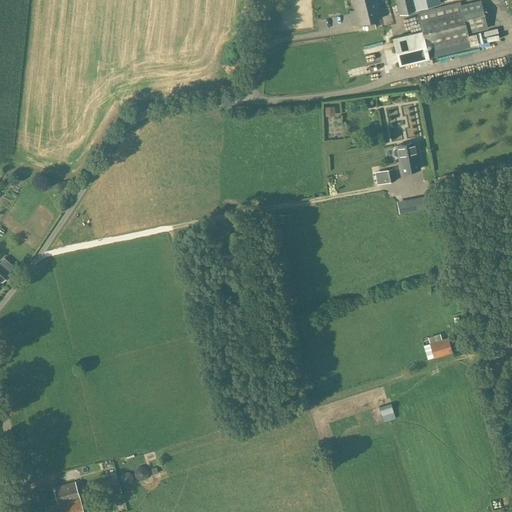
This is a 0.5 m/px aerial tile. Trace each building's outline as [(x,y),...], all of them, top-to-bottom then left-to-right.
[(352,0),(358,24),(380,19),(375,0),(352,0)] [(395,0),(399,14),(415,10),(411,0),(395,0)] [(411,0),(415,10),(440,4),(439,0),(411,0)] [(476,33),(468,35),(468,33),(488,28),(481,1),(461,6),(460,2),(418,13),(422,31),(393,38),(400,65),(429,58),(429,57),(444,54),(443,53),(464,48),(464,47),(467,46),(467,47),(479,44),(476,33)] [(335,105),(325,106),(326,116),(336,115),(335,105)] [(396,146),(397,148),(395,149),(393,151),(394,155),(397,156),(398,156),(402,173),(420,169),(415,142),(396,146)] [(386,183),(395,181),(393,169),(384,171),(386,183)] [(427,197),(419,199),(421,209),(429,207),(427,197)] [(406,202),(398,203),(399,213),(408,211),(406,202)] [(0,282),(1,282),(2,282),(2,281),(9,273),(10,273),(0,264),(0,282)] [(428,359),(452,352),(447,338),(430,343),(430,344),(424,345),(428,359)] [(391,404),(379,408),(383,422),(395,418),(391,404)] [(148,471),(138,474),(140,480),(150,477),(148,471)] [(133,473),(121,473),(122,483),(133,483),(133,473)] [(58,503),(79,497),(75,482),(54,488),(58,503)] [(83,511),(79,497),(58,503),(58,504),(46,507),(47,511),(83,511)]
